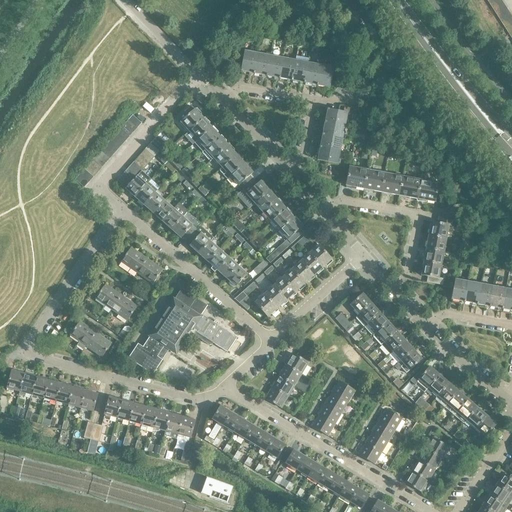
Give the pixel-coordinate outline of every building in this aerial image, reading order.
[(492,9),(502,3),(500,0),(496,0),(489,5),(492,9)] [(495,14),(505,8),(502,3),(492,9),(495,14)] [(499,19),(508,13),(505,8),(495,14),(499,19)] [(502,24),(511,17),(508,13),(499,19),(502,24)] [(505,28),(511,23),(511,18),(511,17),(502,24),(505,28)] [(253,75),(257,54),(244,51),(240,72),(253,75)] [(265,77),(269,56),(257,54),(253,75),(265,77)] [(278,79),(282,58),(269,56),(265,77),(278,79)] [(291,82),(294,61),(282,58),(278,79),(291,82)] [(304,84),(307,63),(294,61),(291,82),(304,84)] [(316,86),(320,65),(307,63),(304,84),(316,86)] [(320,65),(316,86),(329,89),(333,68),(320,65)] [(153,109),(146,102),(142,106),(150,113),(153,109)] [(189,132),(203,119),(191,106),(177,119),(189,132)] [(324,122),(345,126),(347,113),(326,109),(324,122)] [(128,120),(137,128),(141,124),(132,116),(128,120)] [(197,141),(211,128),(203,119),(189,132),(197,141)] [(124,124),(133,132),(137,128),(128,120),(124,124)] [(322,135),(342,139),(345,126),(324,122),(322,135)] [(129,137),(133,132),(124,124),(120,129),(129,137)] [(202,153),(219,137),(211,128),(197,141),(205,150),(202,153)] [(125,141),(129,137),(120,129),(116,133),(125,141)] [(112,138),(121,146),(125,141),(116,133),(114,136),(112,138)] [(319,147),(340,151),(342,139),(322,135),(319,147)] [(156,137),(150,143),(160,151),(165,145),(156,137)] [(213,159),(227,146),(219,137),(202,153),(210,162),(213,159)] [(117,150),(121,146),(112,138),(108,142),(117,150)] [(113,155),(117,150),(108,142),(104,147),(113,155)] [(145,149),(154,157),(157,153),(148,145),(145,149)] [(219,170),(236,155),(227,146),(213,159),(221,168),(219,170)] [(109,159),(113,155),(104,147),(100,151),(109,159)] [(338,164),(340,151),(319,147),(317,161),(338,164)] [(140,154),(150,162),(154,157),(145,149),(140,154)] [(105,163),(109,159),(100,151),(96,155),(105,163)] [(166,152),(163,155),(170,162),(173,159),(166,152)] [(137,158),(146,167),(150,162),(140,154),(137,158)] [(101,168),(105,163),(96,155),(92,160),(101,168)] [(227,179),(230,177),(244,164),(236,155),(219,170),(227,179)] [(160,156),(157,159),(163,166),(167,163),(160,156)] [(133,163),(142,171),(146,167),(137,158),(133,163)] [(97,173),(101,168),(92,160),(88,165),(97,173)] [(175,161),(172,164),(179,171),(182,168),(175,161)] [(129,167),(138,175),(142,171),(133,163),(129,167)] [(244,164),(230,177),(238,186),(239,185),(243,190),(253,181),(249,176),(252,173),(244,164)] [(93,177),(97,173),(88,165),(84,169),(93,177)] [(168,165),(165,168),(172,175),(175,172),(168,165)] [(134,180),(136,177),(138,175),(129,167),(125,172),(134,180)] [(349,167),(346,188),(351,189),(352,187),(364,189),(367,171),(349,167)] [(89,182),(93,177),(84,169),(81,172),(80,174),(89,182)] [(184,170),(181,173),(188,180),(191,177),(184,170)] [(381,193),(385,174),(367,171),(364,189),(363,191),(369,192),(370,190),(381,193)] [(121,176),(130,184),(134,180),(125,172),(121,176)] [(83,188),(89,182),(80,174),(74,180),(83,188)] [(177,174),(174,177),(181,184),(184,181),(177,174)] [(399,196),(402,177),(385,174),(381,193),(382,193),(381,194),(387,195),(387,194),(399,196)] [(126,189),(130,184),(121,176),(117,181),(126,189)] [(135,198),(146,186),(136,177),(134,180),(130,184),(126,189),(125,189),(135,198)] [(417,199),(420,181),(402,177),(399,196),(399,198),(405,199),(405,197),(417,199)] [(192,178),(189,181),(196,188),(199,185),(192,178)] [(253,181),(243,190),(247,194),(246,195),(254,204),(269,191),(260,182),(257,185),(253,181)] [(420,181),(417,199),(417,201),(422,202),(423,200),(435,203),(438,184),(420,181)] [(185,182),(182,185),(189,192),(192,189),(185,182)] [(154,195),(155,194),(157,192),(148,184),(146,186),(135,198),(144,206),(154,195)] [(201,187),(198,190),(205,197),(208,194),(201,187)] [(194,191),(191,194),(197,201),(200,198),(194,191)] [(262,213),(277,200),(269,191),(254,204),(262,213)] [(153,214),(164,202),(155,194),(154,195),(144,206),(153,214)] [(197,201),(196,202),(201,206),(205,202),(200,198),(197,201)] [(271,222),(285,209),(277,200),(262,213),(271,222)] [(162,222),(173,210),(164,202),(153,214),(162,222)] [(279,231),(293,218),(285,209),(271,222),(279,231)] [(171,230),(182,218),(182,217),(173,210),(162,222),(171,230)] [(186,240),(195,230),(199,226),(185,213),(182,217),(182,218),(171,230),(181,238),(182,236),(186,240)] [(429,235),(446,239),(449,226),(453,227),(455,220),(439,217),(438,223),(431,222),(429,235)] [(279,231),(287,240),(301,227),(293,218),(279,231)] [(236,221),(232,224),(238,230),(242,226),(236,221)] [(200,225),(187,240),(191,244),(189,246),(199,254),(210,242),(213,238),(200,225)] [(228,226),(225,229),(232,236),(235,233),(228,226)] [(243,231),(240,234),(247,241),(250,238),(243,231)] [(298,242),(300,245),(302,246),(312,237),(308,232),(298,242)] [(237,234),(233,237),(240,244),(243,241),(237,234)] [(426,249),(444,252),(446,239),(429,235),(426,249)] [(252,239),(249,242),(256,249),(259,247),(252,239)] [(287,240),(265,259),(269,264),(291,244),(287,240)] [(210,242),(199,254),(208,262),(212,257),(219,250),(210,242)] [(300,245),(298,242),(290,248),(293,251),(300,245)] [(245,243),(242,246),(249,253),(252,250),(245,243)] [(309,254),(322,268),(331,260),(318,245),(309,254)] [(137,273),(146,259),(130,248),(121,262),(137,273)] [(424,262),(441,265),(444,252),(426,249),(424,262)] [(217,270),(228,258),(219,250),(212,257),(208,262),(217,270)] [(292,253),(289,250),(282,256),(284,259),(292,253)] [(313,276),(322,268),(309,254),(300,262),(313,276)] [(226,278),(237,266),(228,258),(217,270),(226,278)] [(283,261),(280,258),(272,265),(275,268),(283,261)] [(146,259),(137,273),(152,284),(162,270),(146,259)] [(256,275),(267,265),(263,261),(252,271),(256,275)] [(304,284),(313,276),(300,262),(291,270),(304,284)] [(439,278),(441,265),(424,262),(421,275),(427,276),(426,282),(442,285),(443,279),(439,278)] [(237,266),(226,278),(235,287),(246,274),(237,266)] [(273,269),(271,266),(263,273),(266,276),(273,269)] [(282,278),(295,293),(304,284),(291,270),(282,278)] [(264,278),(262,274),(254,281),(257,284),(264,278)] [(286,301),(295,293),(282,278),(273,287),(286,301)] [(455,279),(451,300),(464,303),(468,282),(455,279)] [(253,282),(242,292),(246,297),(257,287),(253,282)] [(468,282),(464,303),(476,305),(480,284),(468,282)] [(493,287),(480,284),(476,305),(489,307),(493,287)] [(111,310),(121,296),(105,285),(95,299),(111,310)] [(264,295),(277,309),(286,301),(273,287),(264,295)] [(493,287),(489,307),(501,310),(505,289),(493,287)] [(236,338),(201,315),(207,306),(193,297),(181,289),(142,347),(137,344),(132,353),(128,359),(152,375),(168,350),(176,355),(190,334),(208,346),(211,345),(212,343),(227,352),(236,338)] [(511,290),(505,289),(501,310),(511,311),(511,290)] [(246,297),(242,292),(234,299),(239,303),(246,297)] [(359,315),(371,304),(362,294),(350,305),(359,315)] [(267,317),(277,309),(264,295),(254,303),(267,317)] [(121,296),(111,310),(127,321),(137,307),(121,296)] [(367,324),(379,313),(371,304),(359,315),(367,324)] [(376,333),(388,322),(379,313),(367,324),(376,333)] [(344,328),(349,323),(341,314),(335,319),(344,328)] [(86,346),(86,347),(96,332),(80,321),(70,336),(79,342),(77,345),(83,350),(86,346)] [(381,345),(384,342),(396,332),(388,322),(376,333),(373,336),(381,345)] [(349,323),(344,328),(347,332),(352,327),(349,323)] [(96,332),(86,347),(94,352),(102,357),(105,352),(111,343),(96,332)] [(358,332),(352,337),(356,341),(362,336),(358,332)] [(392,352),(404,341),(396,332),(384,342),(381,345),(389,354),(392,352)] [(401,361),(413,350),(404,341),(392,352),(401,361)] [(366,342),(360,347),(364,351),(370,345),(366,342)] [(300,359),(304,353),(299,350),(295,355),(292,353),(285,365),(301,374),(308,363),(300,359)] [(406,373),(421,359),(413,350),(401,361),(403,364),(401,367),(406,373)] [(374,351),(369,356),(372,360),(378,355),(374,351)] [(383,360),(377,365),(380,369),(386,364),(383,360)] [(278,376),(294,385),(301,374),(285,365),(278,376)] [(429,367),(419,379),(428,388),(439,375),(429,367)] [(391,369),(385,375),(389,379),(395,373),(391,369)] [(20,392),(24,375),(19,374),(19,372),(13,370),(12,372),(7,389),(20,392)] [(25,373),(24,375),(20,392),(32,396),(36,379),(31,377),(31,375),(25,373)] [(418,379),(414,375),(401,391),(409,398),(415,390),(412,387),(418,379)] [(438,396),(448,383),(439,375),(428,388),(438,396)] [(287,396),(294,385),(278,376),(272,387),(287,396)] [(36,379),(32,396),(44,399),(48,382),(43,380),(43,378),(37,377),(36,379)] [(49,380),(48,382),(44,399),(56,402),(61,385),(55,384),(55,381),(49,380)] [(348,403),(354,391),(339,382),(332,393),(348,403)] [(61,383),(61,385),(56,402),(68,406),(73,389),(72,389),(67,387),(67,385),(61,383)] [(445,407),(458,391),(448,383),(438,396),(440,398),(437,401),(445,407)] [(73,389),(68,406),(80,409),(85,392),(79,390),(80,388),(73,386),(72,389),(73,389)] [(287,396),(272,387),(265,398),(280,408),(287,396)] [(86,390),(85,392),(80,409),(93,412),(97,395),(91,394),(92,391),(86,390)] [(454,415),(467,400),(458,391),(445,407),(454,415)] [(348,403),(332,393),(325,404),(341,414),(348,403)] [(117,419),(122,400),(122,402),(116,400),(117,398),(110,397),(110,399),(109,399),(105,416),(117,419)] [(420,397),(415,403),(419,407),(424,401),(420,397)] [(122,400),(117,419),(129,422),(134,405),(128,404),(129,402),(122,400)] [(467,400),(454,415),(464,423),(466,420),(477,408),(467,400)] [(134,403),(134,405),(129,422),(141,425),(146,408),(140,407),(141,405),(134,403)] [(325,404),(319,415),(334,425),(341,414),(325,404)] [(429,405),(424,411),(428,415),(433,409),(429,405)] [(146,406),(146,408),(141,425),(153,429),(158,412),(152,410),(153,408),(146,406)] [(223,426),(231,412),(220,406),(212,419),(223,426)] [(475,428),(486,416),(477,408),(466,420),(471,424),(470,425),(475,430),(476,429),(475,428)] [(158,410),(158,412),(153,429),(165,432),(170,415),(164,413),(165,411),(158,410)] [(386,410),(379,421),(394,431),(401,419),(386,410)] [(241,419),(231,412),(223,426),(233,432),(241,419)] [(176,439),(177,435),(182,418),(176,417),(177,415),(171,413),(170,415),(165,432),(164,435),(176,439)] [(439,413),(434,419),(438,423),(443,417),(439,413)] [(334,425),(319,415),(312,426),(327,436),(334,425)] [(189,418),(183,416),(182,418),(177,435),(190,439),(194,421),(189,420),(189,418)] [(496,424),(486,416),(475,428),(476,429),(485,437),(496,424)] [(252,425),(241,419),(233,432),(244,439),(252,425)] [(394,431),(379,421),(372,432),(387,442),(394,431)] [(448,422),(443,428),(447,431),(452,425),(448,422)] [(91,441),(96,425),(88,423),(84,439),(91,441)] [(96,425),(91,441),(99,443),(103,427),(96,425)] [(263,432),(252,425),(244,439),(255,445),(263,432)] [(458,430),(453,436),(457,439),(462,433),(458,430)] [(263,432),(255,445),(265,452),(273,438),(263,432)] [(372,432),(365,443),(381,453),(387,442),(372,432)] [(212,445),(216,438),(212,435),(208,442),(212,445)] [(216,438),(212,445),(216,447),(220,440),(216,438)] [(284,445),(273,438),(265,452),(276,458),(284,445)] [(426,450),(441,459),(448,448),(432,438),(426,450)] [(467,438),(463,444),(472,452),(477,446),(467,438)] [(381,453),(365,443),(358,455),(374,464),(381,453)] [(226,444),(222,451),(226,454),(230,447),(226,444)] [(189,462),(193,448),(185,446),(181,460),(189,462)] [(296,470),(304,457),(293,450),(285,463),(296,470)] [(419,461),(434,470),(441,459),(426,450),(419,461)] [(236,451),(232,458),(237,460),(241,453),(236,451)] [(247,457),(243,464),(247,467),(252,460),(247,457)] [(304,457),(296,470),(307,476),(315,463),(304,457)] [(412,472),(428,481),(434,470),(419,461),(412,472)] [(257,463),(253,470),(258,473),(262,466),(257,463)] [(315,463),(307,476),(317,483),(325,469),(315,463)] [(336,476),(325,469),(317,483),(328,489),(336,476)] [(421,492),(428,481),(412,472),(405,483),(421,492)] [(496,485),(509,494),(511,495),(511,476),(511,475),(509,478),(503,475),(496,485)] [(278,476),(274,482),(278,485),(282,478),(278,476)] [(336,476),(328,489),(339,496),(347,482),(336,476)] [(206,478),(200,493),(226,502),(231,487),(206,478)] [(289,482),(285,489),(289,492),(293,485),(289,482)] [(347,482),(339,496),(349,502),(357,489),(347,482)] [(489,496),(502,504),(509,494),(511,496),(511,495),(496,485),(489,496)] [(299,489),(295,495),(300,498),(304,491),(299,489)] [(357,489),(349,502),(360,509),(368,495),(357,489)] [(310,495),(306,502),(310,504),(314,498),(310,495)] [(482,506),(491,511),(503,511),(507,508),(502,504),(489,496),(482,506)] [(321,501),(317,508),(321,511),(325,504),(321,501)] [(385,511),(388,507),(377,501),(370,511),(385,511)]
